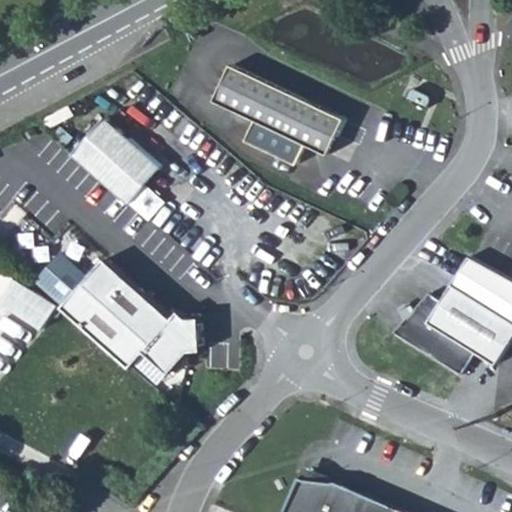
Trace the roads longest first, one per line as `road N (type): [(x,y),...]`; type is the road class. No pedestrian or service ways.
road 1 (residential): [(304,355),(475,159),(485,110),(473,49)]
road 2 (residential): [(304,355),(337,384),(511,462)]
road 3 (residential): [(182,511),(217,449),(304,355)]
road 4 (tertiary): [(0,72),(135,0)]
